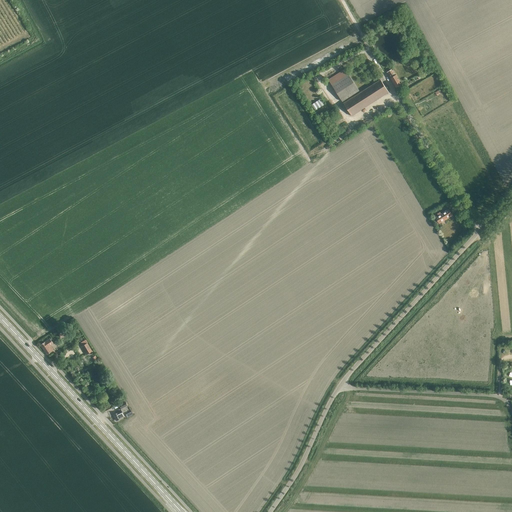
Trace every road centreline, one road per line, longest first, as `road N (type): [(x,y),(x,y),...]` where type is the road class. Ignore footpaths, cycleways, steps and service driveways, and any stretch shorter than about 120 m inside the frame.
road 1 (unclassified): [(269,511),(339,386),(511,194)]
road 2 (secondary): [(0,318),(180,511)]
